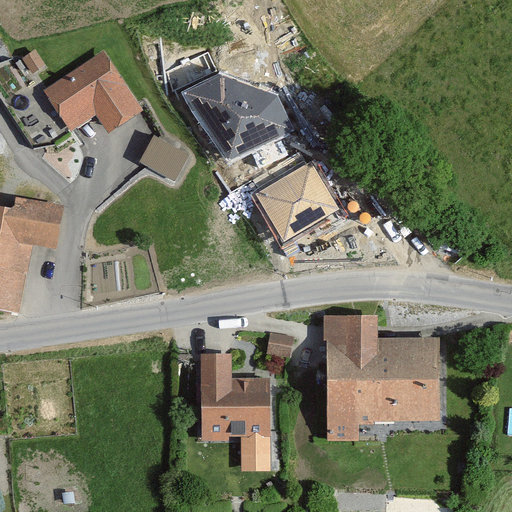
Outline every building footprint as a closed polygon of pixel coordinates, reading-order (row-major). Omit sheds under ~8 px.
[(22,64),(31,79),(44,71),(35,56),(22,64)] [(67,138),(92,121),(106,140),(141,116),(100,56),(39,98),(67,138)] [(221,75),(185,92),(230,164),(292,132),(278,95),(221,75)] [(185,158),(151,141),(137,168),(171,185),(185,158)] [(338,208),(310,163),(257,195),(284,241),(338,208)] [(51,256),(60,212),(10,202),(8,214),(0,212),(0,318),(14,322),(28,252),(51,256)] [(436,429),(435,341),(374,342),(373,319),(323,320),(325,445),(358,445),(358,430),(436,429)] [(287,364),(292,340),(267,335),(263,359),(287,364)] [(267,439),(267,383),(229,383),(229,358),(199,358),(198,445),(225,445),(225,439),(267,439)]
